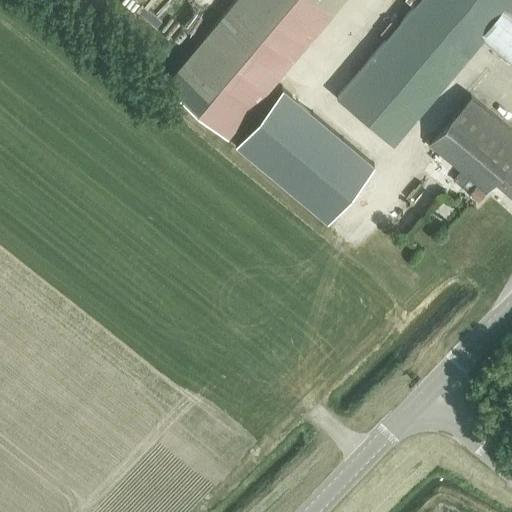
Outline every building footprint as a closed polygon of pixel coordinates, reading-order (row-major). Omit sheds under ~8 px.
[(226,135),(231,130),(340,0),(233,0),(164,83),(226,135)] [(392,144),(481,38),(506,8),(503,5),(505,3),(511,8),(511,0),(417,0),(336,97),(392,144)] [(511,13),(506,8),(481,38),(511,64),(511,13)] [(237,136),(329,213),(375,159),(283,81),(237,136)] [(511,196),(511,165),(509,163),(511,160),(511,129),(470,94),(428,144),(470,178),(462,187),(478,201),(494,181),(511,196)] [(439,188),(423,174),(385,221),(401,234),(439,188)]
